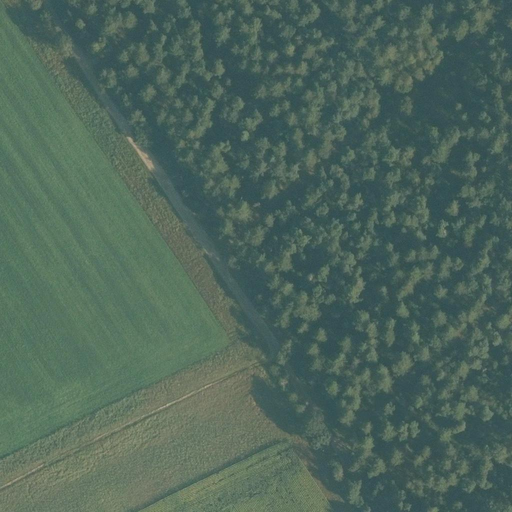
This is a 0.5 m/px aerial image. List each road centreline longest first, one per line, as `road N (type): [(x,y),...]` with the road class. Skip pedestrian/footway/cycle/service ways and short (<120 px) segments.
road 1 (track): [(209,257),(511,17)]
road 2 (track): [(209,257),(43,0)]
road 3 (track): [(373,511),(209,257)]
road 4 (track): [(0,483),(268,349)]
road 5 (track): [(511,299),(331,447)]
